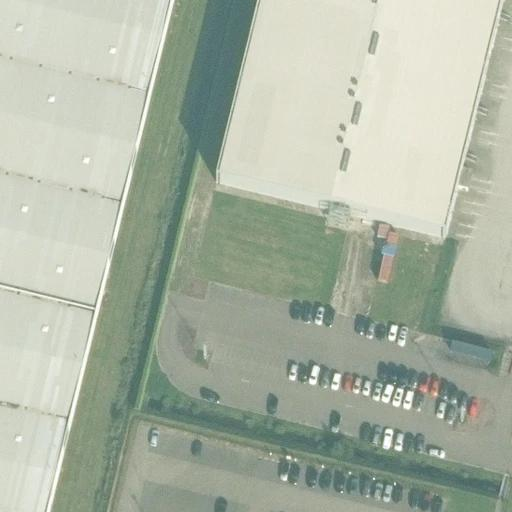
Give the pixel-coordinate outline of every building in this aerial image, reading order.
[(0,0),(0,511),(47,511),(171,0),(0,0)] [(511,0),(270,0),(223,188),(451,245),(511,0)] [(511,154),(511,143),(490,140),(488,150),(511,154)] [(395,252),(387,287),(399,290),(407,255),(395,252)] [(327,465),(322,504),(337,505),(336,511),(350,511),(351,504),(373,507),(374,494),(384,495),(387,472),(327,465)]
